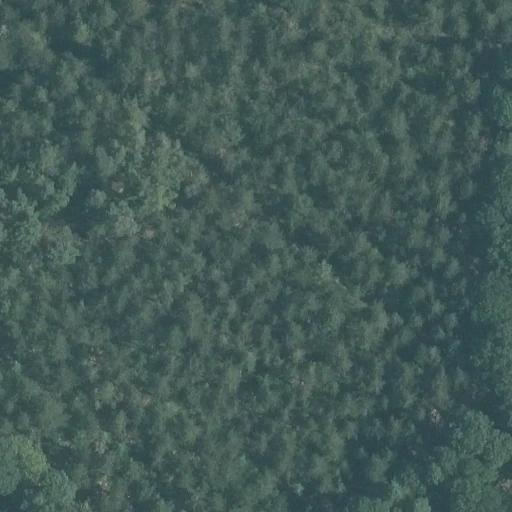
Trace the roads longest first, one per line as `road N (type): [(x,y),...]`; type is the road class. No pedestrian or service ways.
road 1 (track): [(0,5),(458,378),(489,395)]
road 2 (track): [(511,509),(480,304),(486,194),(511,83)]
road 3 (track): [(378,511),(464,439),(489,395)]
